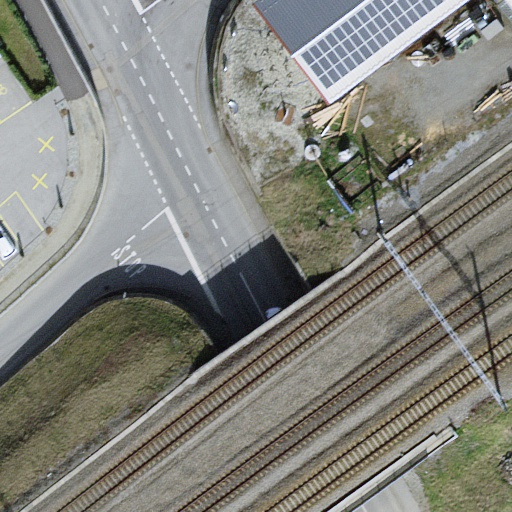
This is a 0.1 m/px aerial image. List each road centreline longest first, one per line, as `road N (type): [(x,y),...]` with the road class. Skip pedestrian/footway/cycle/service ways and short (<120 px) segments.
road 1 (residential): [(189,190),(356,511)]
road 2 (unclassified): [(0,347),(189,190)]
road 3 (residential): [(113,37),(189,190)]
